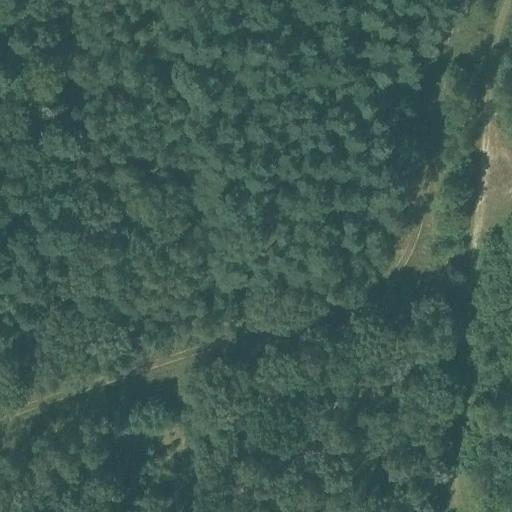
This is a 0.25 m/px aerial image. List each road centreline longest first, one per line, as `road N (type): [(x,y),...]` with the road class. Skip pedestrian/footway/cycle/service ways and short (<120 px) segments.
road 1 (track): [(457,0),(437,55),(418,231),(379,287),(0,413)]
road 2 (track): [(509,0),(491,54),(466,315),(466,392),(489,511)]
